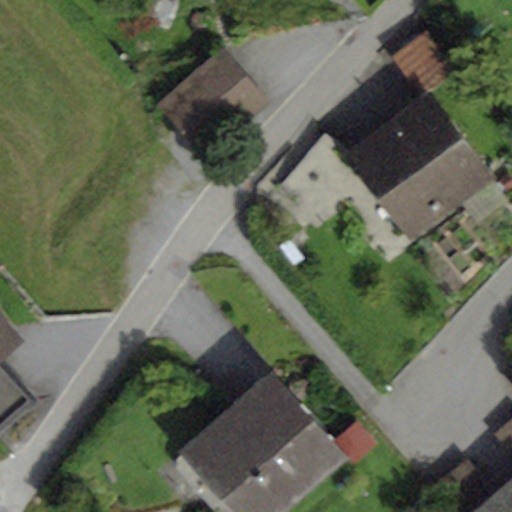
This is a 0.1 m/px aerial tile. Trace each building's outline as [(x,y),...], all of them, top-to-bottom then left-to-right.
[(401,57),(424,89),(450,71),(426,37),(401,57)] [(252,110),(267,97),(226,50),(211,63),(252,110)] [(163,104),(205,152),(252,110),(211,63),(163,104)] [(415,222),(416,224),(458,193),(487,171),(433,98),(362,150),(363,152),(415,222)] [(325,134),(284,184),(306,213),(352,157),(325,134)] [(406,229),(415,222),(363,152),(354,159),(406,229)] [(478,219),(507,197),(487,171),(458,193),(478,219)] [(0,425),(23,405),(0,377),(0,346),(12,336),(0,322),(0,425)] [(281,511),(344,459),(325,436),(326,430),(274,369),(234,403),(245,421),(237,428),(230,428),(195,457),(232,500),(217,511),(281,511)] [(511,423),(500,434),(511,448),(511,423)] [(434,487),(455,511),(459,511),(487,487),(464,461),(434,487)] [(511,511),(511,491),(487,511),(511,511)]
